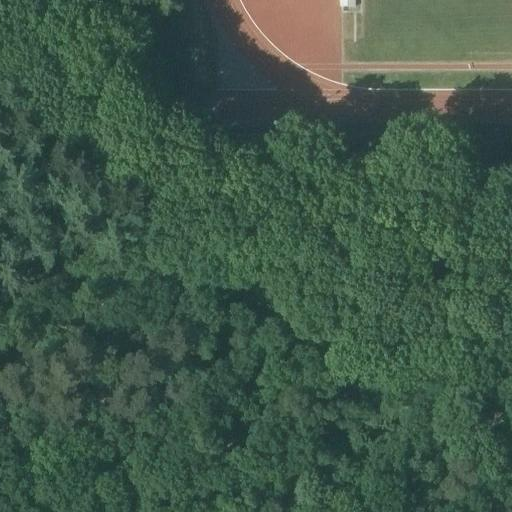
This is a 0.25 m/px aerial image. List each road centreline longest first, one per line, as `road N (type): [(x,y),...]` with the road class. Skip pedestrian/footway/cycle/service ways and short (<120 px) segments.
road 1 (track): [(428,447),(0,77)]
road 2 (track): [(279,511),(428,447)]
